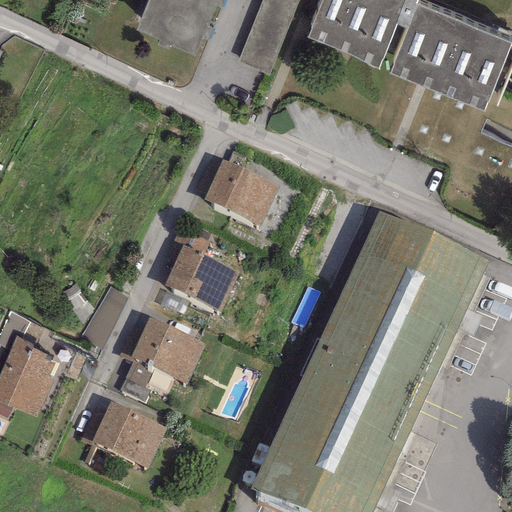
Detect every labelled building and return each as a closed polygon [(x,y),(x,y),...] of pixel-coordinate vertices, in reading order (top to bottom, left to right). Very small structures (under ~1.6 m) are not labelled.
[(147,0),(135,31),(157,39),(155,44),(168,49),(169,46),(194,56),(200,41),(207,43),(212,30),(204,27),(213,6),(221,9),(224,0),(147,0)] [(296,0),(261,0),(237,62),(267,74),(296,0)] [(321,0),(306,38),(377,67),(395,24),(406,29),(416,6),(417,0),(321,0)] [(406,29),(389,75),(483,111),(510,42),(416,6),(406,29)] [(279,188),(220,160),(201,199),(260,227),(279,188)] [(378,212),(250,490),(298,511),(371,511),(487,261),(378,212)] [(208,235),(180,223),(165,256),(175,260),(181,245),(200,253),(208,235)] [(162,285),(219,312),(238,272),(200,253),(181,245),(175,260),(162,285)] [(128,299),(108,288),(80,337),(100,349),(128,299)] [(41,328),(9,314),(0,333),(0,348),(9,352),(16,336),(34,344),(41,328)] [(205,344),(148,317),(140,334),(131,330),(120,354),(132,360),(172,378),(187,385),(205,344)] [(0,371),(0,401),(36,417),(52,379),(48,377),(53,364),(49,362),(51,356),(32,348),(34,344),(16,336),(9,352),(0,371)] [(166,394),(172,378),(132,360),(118,391),(143,403),(150,387),(166,394)] [(166,429),(109,401),(102,418),(91,413),(78,440),(90,445),(91,443),(147,470),(166,429)]
